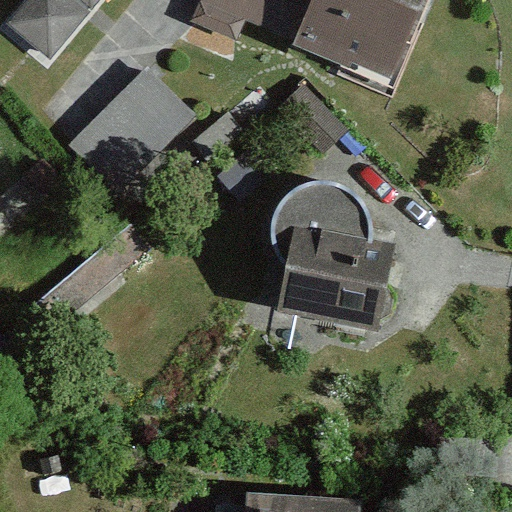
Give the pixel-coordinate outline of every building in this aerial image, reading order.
[(93,0),(28,0),(10,23),(48,55),(93,0)] [(201,0),(193,19),(236,38),(244,20),(349,66),(351,61),(386,77),(420,0),(201,0)] [(191,116),(145,70),(71,145),(117,190),(191,116)] [(303,87),(279,111),(323,155),(347,131),(303,87)] [(288,266),(280,312),(377,329),(391,247),(366,243),(370,217),(361,201),(345,189),(326,184),(307,187),(287,200),(276,221),(276,245),(288,266)] [(130,224),(21,316),(40,338),(149,246),(130,224)] [(245,506),(221,505),(220,511),(360,511),(361,500),(246,496),(245,506)]
